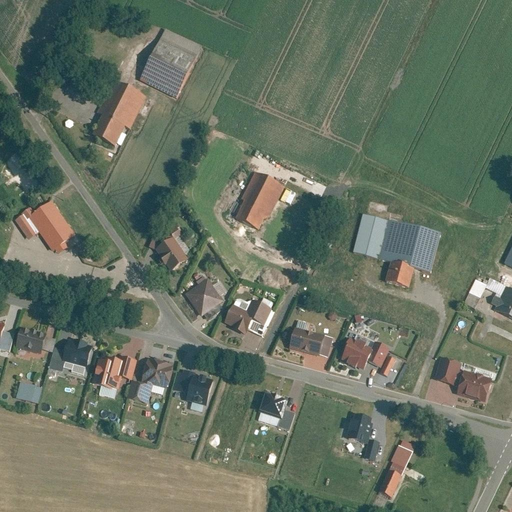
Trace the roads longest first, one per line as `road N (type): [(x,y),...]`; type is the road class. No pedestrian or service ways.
road 1 (unclassified): [(190,346),(511,439)]
road 2 (unclassified): [(190,346),(0,79)]
road 3 (unclassified): [(0,295),(190,346)]
